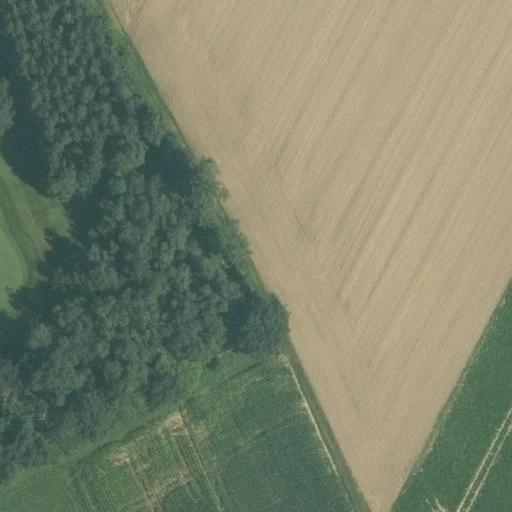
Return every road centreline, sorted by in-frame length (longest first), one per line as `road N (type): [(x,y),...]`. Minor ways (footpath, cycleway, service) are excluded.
road 1 (track): [(98,0),(290,354)]
road 2 (track): [(0,506),(290,354)]
road 3 (track): [(290,354),(365,511)]
